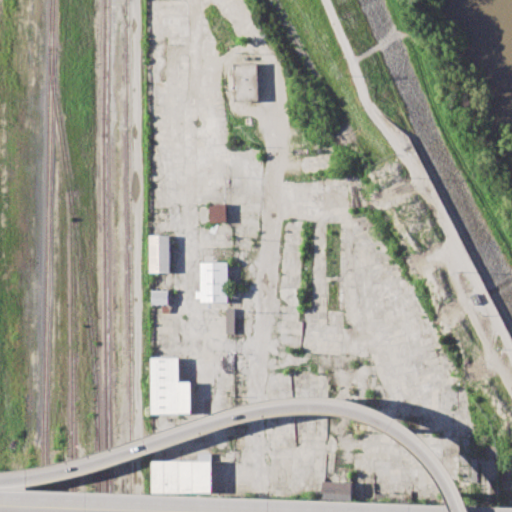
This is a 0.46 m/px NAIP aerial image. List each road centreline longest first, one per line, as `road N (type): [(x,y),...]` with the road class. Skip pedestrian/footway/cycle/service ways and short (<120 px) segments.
road 1 (residential): [(278,87),(258,511)]
road 2 (secondary): [(285,511),(0,498)]
road 3 (motorway): [(464,511),(438,464),(379,418),(330,408),(237,417)]
road 4 (motorway): [(237,417),(84,468),(0,481)]
road 5 (residential): [(441,506),(259,499)]
